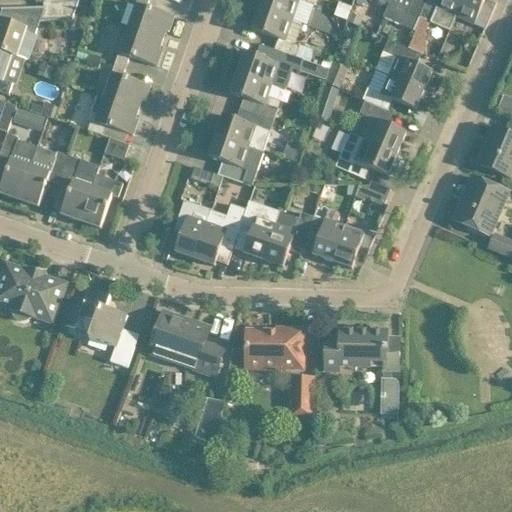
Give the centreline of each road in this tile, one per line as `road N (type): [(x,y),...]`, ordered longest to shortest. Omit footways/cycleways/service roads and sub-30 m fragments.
road 1 (residential): [(511,11),(386,292),(201,295),(120,267)]
road 2 (residential): [(120,267),(212,0)]
road 3 (residential): [(120,267),(0,224)]
